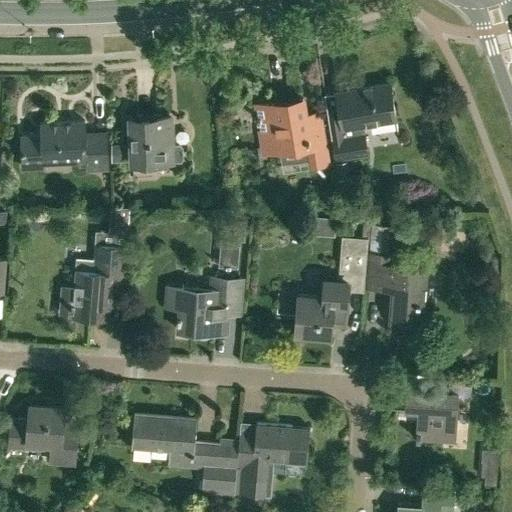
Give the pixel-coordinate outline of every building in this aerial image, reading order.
[(273,38),(282,38),(281,17),(272,17),(273,38)] [(323,94),(331,136),(335,157),(368,151),(363,122),(395,116),(389,82),(323,94)] [(302,96),(256,104),(264,151),(306,144),(309,163),(327,160),(320,119),(307,121),(302,96)] [(180,143),(173,143),(172,115),(157,116),(157,119),(131,120),(133,158),(158,157),(159,160),(180,159),(183,157),(183,145),(180,143)] [(63,159),(85,158),(86,169),(109,167),(107,130),(85,132),(84,120),(41,122),(41,134),(22,135),(23,166),(44,165),(44,157),(63,156),(63,159)] [(342,234),(338,279),(325,277),(323,295),(299,293),(296,332),(329,335),(332,308),(347,309),(348,289),(364,290),(368,239),(369,239),(371,222),(364,221),(362,236),(342,234)] [(372,222),(369,252),(367,286),(392,287),(390,315),(423,317),(426,265),(392,263),(392,254),(385,253),(387,224),(372,222)] [(129,245),(95,242),(94,259),(77,257),(75,286),(62,285),(60,312),(73,313),(72,315),(106,318),(107,304),(123,306),(126,287),(129,250),(129,245)] [(166,304),(180,306),(178,330),(209,333),(209,332),(229,333),(230,312),(242,313),(245,276),(210,273),(209,290),(183,287),(183,284),(182,283),(182,284),(167,283),(166,304)] [(435,382),(434,390),(405,389),(404,408),(417,409),(416,437),(455,440),(458,392),(452,392),(453,376),(441,375),(440,382),(435,382)] [(8,445),(52,449),(51,459),(74,461),(76,430),(63,429),(65,404),(30,401),(29,416),(10,414),(8,445)] [(237,438),(237,444),(195,440),(197,417),(135,412),(132,442),(152,444),(152,452),(170,453),(169,466),(204,469),(202,492),(233,495),(232,497),(234,497),(239,438),(237,438)] [(237,466),(242,466),(240,492),(270,495),(273,459),(307,462),(310,426),(257,422),(255,438),(239,436),(237,466)] [(481,474),(485,474),(484,482),(496,483),(499,448),(483,446),(481,474)] [(439,511),(440,511),(444,511),(452,511),(454,489),(423,487),(422,504),(398,502),(397,511),(439,511)]
